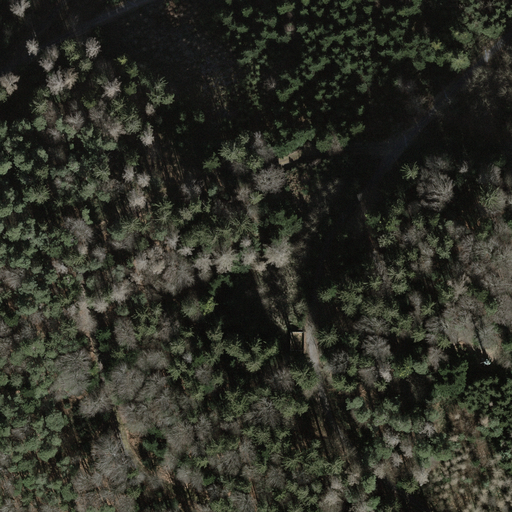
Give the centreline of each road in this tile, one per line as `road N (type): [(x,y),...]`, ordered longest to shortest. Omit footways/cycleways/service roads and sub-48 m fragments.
road 1 (track): [(403,143),(329,149),(190,180),(99,236),(82,267),(121,390),(152,455),(207,511)]
road 2 (track): [(511,33),(362,187),(324,245),(314,335)]
road 3 (track): [(313,355),(325,407),(428,511)]
road 4 (track): [(142,0),(20,55),(0,73)]
